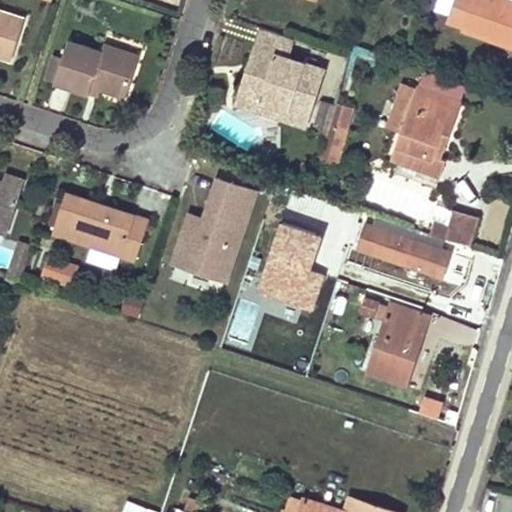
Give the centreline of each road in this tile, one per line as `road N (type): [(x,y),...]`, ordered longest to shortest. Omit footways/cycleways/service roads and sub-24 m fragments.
road 1 (residential): [(0,106),(104,142),(141,135),(163,105),(199,0)]
road 2 (residential): [(451,511),(511,313)]
